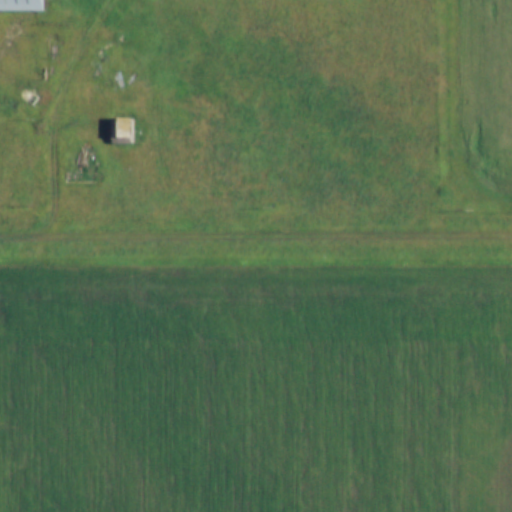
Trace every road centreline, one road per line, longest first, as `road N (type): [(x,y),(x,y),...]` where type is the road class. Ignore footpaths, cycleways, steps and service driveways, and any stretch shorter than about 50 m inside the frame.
road 1 (track): [(511,236),(0,239)]
road 2 (track): [(59,240),(57,114),(83,51)]
